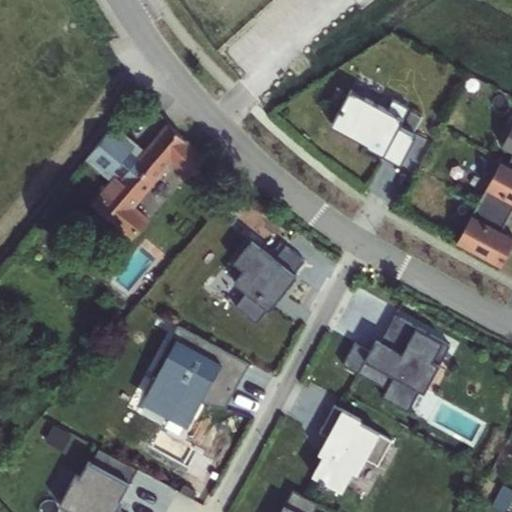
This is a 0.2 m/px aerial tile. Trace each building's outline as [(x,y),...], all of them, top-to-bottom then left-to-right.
[(362,145),(397,162),(411,132),(394,124),(403,106),(386,97),(381,108),(343,90),(326,126),(363,144),(362,145)] [(503,158),(511,162),(511,114),(498,139),(510,145),(503,158)] [(202,150),(168,116),(138,152),(121,172),(115,168),(90,197),(130,234),(145,216),(130,203),(174,153),(186,168),(202,150)] [(132,141),(108,120),(86,147),(110,167),(112,165),(129,145),(132,141)] [(129,145),(112,165),(121,172),(138,152),(129,145)] [(497,155),(475,195),(505,211),(511,197),(511,162),(503,158),(497,155)] [(505,211),(475,195),(453,236),(497,259),(511,232),(497,225),(505,211)] [(279,303),(296,287),(294,284),(277,266),(257,244),(236,264),(244,273),(233,284),(243,295),(230,307),(249,328),(267,311),(264,307),(274,298),(279,303)] [(277,266),(294,284),(306,273),(289,255),(277,266)] [(274,298),(264,307),(269,312),(279,303),(274,298)] [(368,346),(362,343),(358,349),(363,352),(354,367),(379,380),(374,389),(401,403),(413,381),(408,378),(423,351),(434,357),(444,338),(388,308),(368,346)] [(242,356),(170,317),(142,369),(148,372),(138,390),(182,414),(193,394),(205,371),(227,382),(242,356)] [(335,357),(354,367),(363,352),(358,349),(362,343),(347,335),(335,357)] [(205,371),(193,394),(218,399),(227,382),(205,371)] [(318,474),(335,483),(346,464),(350,466),(358,450),(362,444),(374,451),(384,432),(352,414),(354,411),(327,397),(312,424),(320,428),(313,442),(317,445),(305,467),(314,472),(313,474),(317,476),(318,474)] [(91,440),(83,454),(119,474),(127,460),(91,440)] [(371,457),(374,451),(362,444),(358,450),(371,457)] [(83,454),(80,453),(72,469),(67,467),(51,497),(71,507),(68,511),(112,511),(116,506),(107,501),(112,491),(110,490),(119,474),(83,454)] [(304,511),(303,511),(311,496),(286,482),(270,511),(272,511),(304,511)]
